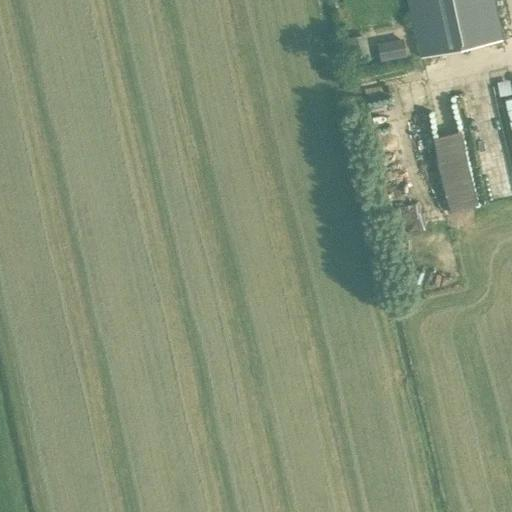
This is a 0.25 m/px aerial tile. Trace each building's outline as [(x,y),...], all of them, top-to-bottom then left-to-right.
[(410,0),(423,57),(502,40),(493,0),(410,0)] [(371,58),(366,34),(346,38),(351,62),(371,58)] [(377,43),(381,61),(407,56),(404,38),(377,43)] [(491,202),(511,197),(511,107),(502,110),(511,152),(511,153),(481,161),(491,202)] [(402,204),(404,232),(423,231),(421,203),(402,204)]
